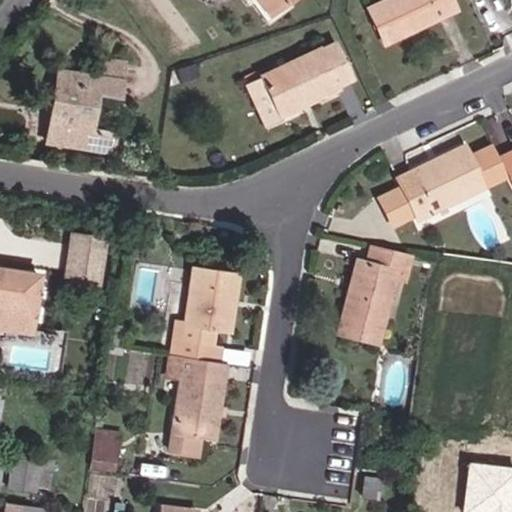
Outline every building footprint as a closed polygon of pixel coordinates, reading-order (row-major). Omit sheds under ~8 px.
[(255,0),(269,18),(292,0),(255,0)] [(363,0),(359,2),(375,39),(441,11),(436,0),(363,0)] [(254,74),(274,116),(299,103),(296,99),(341,77),(324,41),(254,74)] [(94,83),(119,87),(122,68),(96,65),(94,83)] [(274,116),(254,74),(233,84),(253,125),(274,116)] [(117,101),(119,87),(94,83),(49,76),(48,86),(53,86),(49,116),(44,115),(40,145),(114,156),(116,139),(85,135),(90,97),(117,101)] [(48,86),(44,115),(49,116),(53,86),(48,86)] [(395,190),(409,218),(474,188),(456,148),(403,173),(390,179),(395,190)] [(511,149),(490,160),(499,179),(511,172),(511,149)] [(511,172),(499,179),(507,199),(511,196),(511,172)] [(394,225),(409,218),(395,190),(379,197),(394,225)] [(102,299),(109,237),(71,233),(64,295),(102,299)] [(400,267),(403,249),(362,243),(358,264),(349,263),(340,329),(378,334),(388,266),(400,267)] [(0,330),(30,334),(39,276),(0,270),(0,330)] [(175,343),(159,341),(157,361),(165,362),(213,368),(215,350),(206,348),(208,333),(222,335),(230,275),(184,270),(177,329),(175,343)] [(175,343),(177,329),(161,327),(159,341),(175,343)] [(175,382),(168,437),(193,441),(210,443),(220,369),(213,368),(165,362),(162,380),(175,382)] [(193,441),(168,437),(165,457),(190,459),(193,441)] [(86,475),(108,478),(113,441),(91,438),(86,475)] [(3,493),(30,496),(33,466),(6,462),(3,493)] [(511,511),(511,467),(463,462),(457,511),(511,511)]
